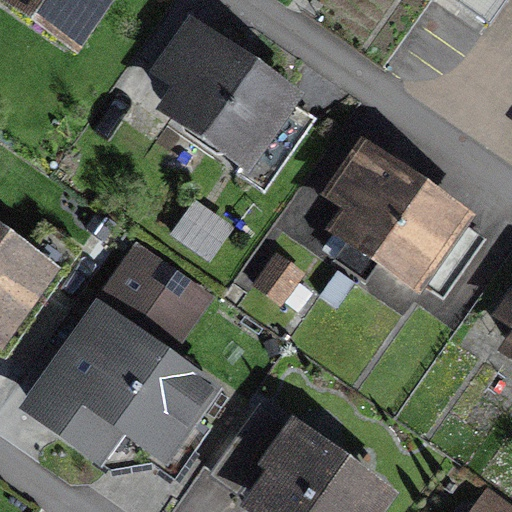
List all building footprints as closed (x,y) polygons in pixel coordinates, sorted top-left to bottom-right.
[(0,0),(0,3),(77,58),(117,0),(0,0)] [(449,0),(490,28),(509,0),(449,0)] [(155,113),(240,171),(237,176),(263,195),(317,120),(298,108),(305,96),(191,19),(150,75),(172,88),(155,113)] [(327,234),(421,299),(427,290),(445,302),(487,241),(469,228),(475,218),(361,139),(321,197),(342,211),(327,234)] [(236,230),(195,202),(169,237),(211,265),(236,230)] [(0,349),(11,357),(86,249),(46,224),(29,246),(0,226),(0,349)] [(175,481),(210,431),(202,425),(222,392),(176,356),(216,299),(137,244),(19,410),(105,472),(150,466),(175,481)] [(282,310),(306,275),(277,254),(251,288),(282,310)] [(511,289),(492,317),(511,330),(511,334),(497,355),(511,365),(511,289)] [(402,317),(385,305),(366,330),(383,342),(402,317)] [(267,474),(240,510),(242,511),(390,511),(401,498),(293,419),(259,467),(267,474)] [(511,511),(511,508),(486,491),(470,511),(511,511)]
